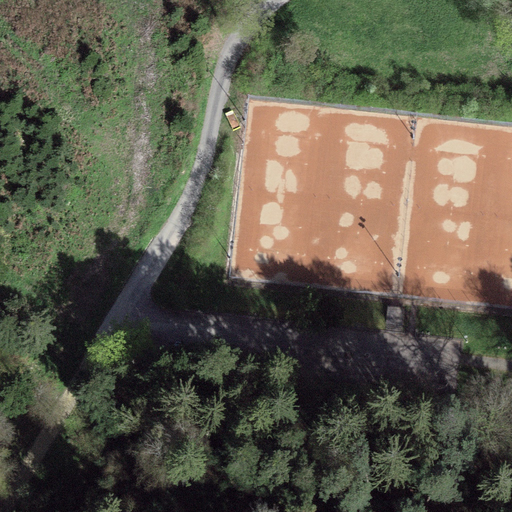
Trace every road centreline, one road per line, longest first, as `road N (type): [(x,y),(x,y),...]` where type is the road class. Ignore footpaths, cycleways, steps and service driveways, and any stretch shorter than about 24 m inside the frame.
road 1 (residential): [(274,0),(260,6),(223,68),(193,183),(73,388)]
road 2 (track): [(73,388),(1,511)]
